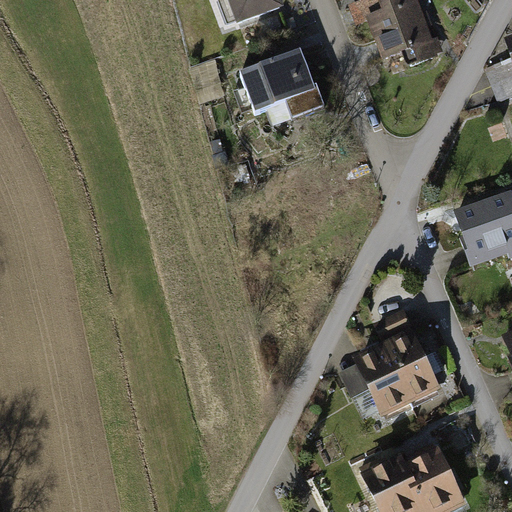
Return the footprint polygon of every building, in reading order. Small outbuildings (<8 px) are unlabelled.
[(285,11),(280,0),(224,0),(217,3),(227,28),(236,24),(238,28),(285,11)] [(385,0),(365,0),(349,6),(357,27),(369,23),(383,63),(414,51),(419,66),(439,59),(438,56),(443,54),(438,39),(433,41),(429,29),(434,27),(428,13),(423,15),(418,0),(389,0),(386,1),(385,0)] [(508,61),(482,73),(499,110),(511,104),(511,39),(501,44),(508,61)] [(302,54),(241,76),(246,89),(234,93),(242,115),(254,111),(256,117),(267,113),(273,129),(326,110),(318,88),(315,89),(302,54)] [(511,260),(511,193),(455,214),(464,239),(460,240),(472,271),(509,257),(511,261),(511,260)] [(404,312),(374,326),(382,343),(413,329),(404,312)] [(442,393),(412,332),(383,346),(413,407),(442,393)] [(511,335),(503,339),(511,359),(511,335)] [(413,407),(383,346),(353,361),(356,368),(368,393),(383,422),(413,407)] [(356,368),(340,375),(352,400),(368,393),(356,368)] [(461,511),(468,509),(440,451),(438,452),(434,445),(415,454),(418,460),(406,466),(417,488),(409,492),(419,511),(461,511)] [(406,466),(403,458),(383,468),(379,460),(359,469),(364,478),(362,478),(378,511),(419,511),(409,492),(417,488),(406,466)]
